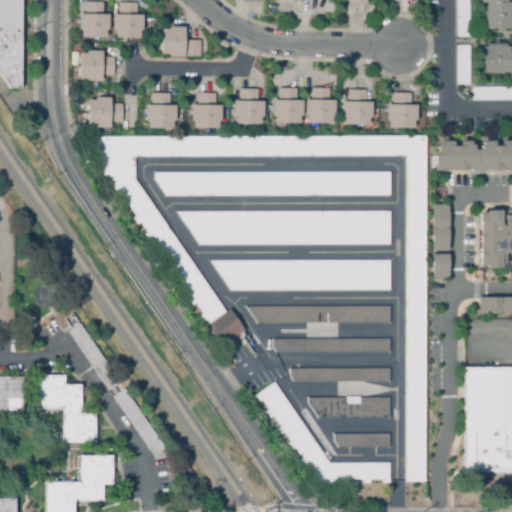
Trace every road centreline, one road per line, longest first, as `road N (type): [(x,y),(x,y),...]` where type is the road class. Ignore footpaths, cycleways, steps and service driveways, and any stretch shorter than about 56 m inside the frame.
road 1 (tertiary): [(302,511),(65,157),(55,117),(54,0)]
road 2 (residential): [(197,0),(244,34),(274,43),(444,47)]
road 3 (residential): [(511,112),(451,113),(444,0)]
road 4 (residential): [(133,70),(234,70),(256,38)]
